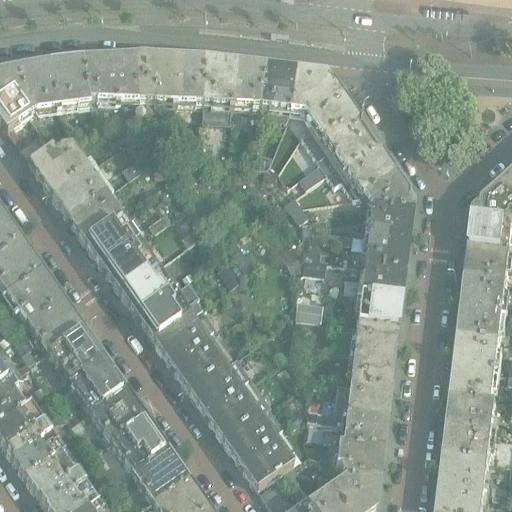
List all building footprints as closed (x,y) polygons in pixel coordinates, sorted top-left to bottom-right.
[(141,113),(142,66),(81,69),(84,111),(88,111),(91,126),(95,140),(123,134),(128,141),(141,141),(142,125),(141,113)] [(200,116),(203,69),(142,66),(141,113),(170,115),(200,116)] [(84,111),(81,69),(65,71),(44,74),(17,78),(22,102),(15,108),(26,124),(34,120),(84,114),(84,111)] [(258,118),(262,76),(203,69),(200,116),(225,117),(223,138),(229,139),(230,132),(234,132),(235,117),(258,118)] [(346,111),(332,90),(326,88),(323,83),(262,76),(258,118),(300,120),(310,134),(346,111)] [(26,124),(15,108),(22,102),(17,78),(0,81),(0,130),(1,132),(13,149),(19,144),(12,134),(15,133),(14,132),(26,124)] [(313,167),(359,136),(359,130),(346,111),(310,134),(311,135),(301,149),(313,167)] [(460,151),(463,128),(445,126),(442,149),(460,151)] [(247,132),(245,144),(254,145),(256,133),(247,132)] [(342,181),(375,160),(359,136),(313,167),(317,173),(312,177),(314,179),(298,190),(297,188),(284,197),(288,203),(308,191),(312,196),(339,178),(342,181)] [(28,171),(51,155),(49,152),(40,140),(18,156),(28,171)] [(59,156),(53,149),(49,152),(51,155),(54,160),(59,156)] [(280,183),(295,159),(276,150),(266,176),(280,183)] [(49,201),(95,169),(89,161),(79,168),(70,153),(62,154),(59,156),(54,160),(51,155),(28,171),(49,201)] [(408,202),(380,161),(375,160),(342,181),(352,196),(333,197),(335,211),(358,208),(359,208),(362,206),(369,216),(410,220),(411,213),(408,208),(408,202)] [(110,211),(135,194),(128,184),(112,194),(95,169),(49,201),(58,213),(60,214),(63,217),(62,219),(72,234),(75,234),(77,238),(77,240),(84,251),(120,226),(110,211)] [(196,184),(196,172),(170,171),(170,172),(169,182),(196,184)] [(511,182),(481,210),(481,215),(475,220),(474,228),(507,231),(511,237),(511,182)] [(174,202),(167,193),(157,200),(161,206),(168,207),(174,202)] [(302,215),(293,203),(284,210),(291,221),(302,215)] [(0,257),(20,243),(0,214),(0,257)] [(310,227),(302,215),(291,221),(298,231),(301,231),(310,227)] [(406,234),(409,233),(410,220),(369,216),(362,272),(403,278),(405,266),(403,263),(403,259),(406,258),(408,241),(406,238),(406,234)] [(152,239),(168,228),(163,221),(147,232),(152,239)] [(326,239),(324,225),(310,227),(314,239),(325,241),(326,240),(326,239)] [(154,275),(137,250),(120,226),(84,251),(92,262),(95,263),(97,266),(97,269),(107,283),(109,284),(112,287),(111,289),(118,300),(154,275)] [(314,239),(310,227),(301,231),(301,242),(314,241),(314,239)] [(506,293),(511,241),(511,237),(507,231),(474,228),(471,252),(470,261),(467,288),(506,293)] [(186,252),(199,243),(194,235),(181,245),(186,252)] [(351,236),(350,242),(352,243),(363,244),(364,238),(351,236)] [(325,241),(324,247),(351,250),(352,244),(352,243),(350,242),(326,240),(325,241)] [(42,274),(20,243),(0,257),(0,293),(5,300),(42,274)] [(305,268),(293,251),(278,261),(291,278),(305,268)] [(303,269),(302,282),(325,284),(326,271),(303,269)] [(401,292),(403,278),(362,272),(355,333),(396,337),(397,325),(395,323),(396,319),(398,317),(400,300),(398,297),(399,294),(401,292)] [(62,304),(42,274),(5,300),(25,329),(62,304)] [(224,278),(218,282),(227,297),(234,293),(240,288),(231,274),(224,278)] [(200,316),(183,291),(171,299),(154,275),(118,300),(127,312),(129,312),(132,315),(131,318),(141,332),(143,333),(146,336),(145,339),(153,349),(200,316)] [(185,290),(194,283),(190,277),(181,284),(185,290)] [(499,352),(506,293),(467,288),(459,347),(499,352)] [(84,334),(62,304),(25,329),(30,336),(24,340),(27,345),(33,341),(46,360),(84,334)] [(296,307),(293,325),(301,326),(316,328),(320,328),(322,310),(303,308),(296,307)] [(235,366),(218,342),(200,316),(153,349),(161,361),(163,361),(166,365),(165,367),(175,382),(178,382),(180,385),(180,388),(187,398),(235,366)] [(394,352),(396,337),(355,333),(352,357),(339,356),(338,362),(352,363),(351,368),(348,393),(388,397),(390,385),(388,382),(389,378),(391,377),(393,359),(391,357),(392,353),(394,352)] [(105,364),(84,334),(46,360),(67,390),(105,364)] [(22,341),(11,348),(18,358),(29,351),(22,341)] [(492,412),(499,352),(459,347),(458,359),(460,361),(459,365),(457,367),(455,384),(456,387),(456,391),(454,392),(452,407),(492,412)] [(125,394),(105,364),(67,390),(88,420),(125,394)] [(244,394),(245,394),(248,398),(257,393),(253,388),(252,389),(235,365),(235,366),(187,398),(195,410),(198,410),(200,414),(199,416),(210,431),(212,431),(215,435),(214,437),(221,448),(258,423),(255,419),(259,416),(244,394)] [(311,380),(302,368),(300,365),(290,373),(300,388),(311,380)] [(21,395),(13,384),(6,373),(0,376),(0,429),(20,416),(10,401),(21,395)] [(387,411),(388,397),(348,393),(341,450),(381,456),(383,444),(381,442),(382,438),(384,436),(386,419),(384,417),(385,413),(387,411)] [(146,424),(125,394),(88,420),(108,449),(146,424)] [(64,407),(57,397),(48,404),(55,413),(64,407)] [(495,413),(492,412),(452,407),(450,419),(452,421),(452,425),(450,427),(447,444),(449,446),(449,450),(446,451),(445,466),(488,471),(495,413)] [(24,445),(42,432),(43,433),(65,428),(59,419),(41,431),(28,411),(20,416),(0,429),(0,452),(11,468),(31,455),(24,445)] [(300,416),(290,423),(296,431),(305,425),(300,416)] [(313,432),(315,417),(306,417),(305,431),(313,432)] [(292,472),(302,465),(295,455),(290,459),(283,449),(292,443),(286,433),(276,441),(268,430),(264,433),(258,423),(221,448),(229,460),(232,460),(234,463),(234,466),(244,480),(246,481),(249,484),(248,486),(256,498),(266,491),(281,480),(282,479),(292,472)] [(167,454),(146,424),(108,449),(130,480),(167,454)] [(87,436),(81,427),(70,434),(71,437),(77,445),(87,436)] [(62,461),(43,433),(42,432),(24,445),(31,455),(11,468),(24,487),(62,461)] [(305,432),(303,446),(313,447),(314,433),(305,432)] [(374,511),(381,456),(341,450),(337,450),(334,472),(338,473),(338,478),(342,485),(328,495),(339,511),(374,511)] [(188,484),(167,454),(130,480),(151,510),(188,484)] [(105,464),(100,456),(91,463),(96,470),(105,464)] [(57,493),(76,481),(62,461),(24,487),(41,511),(53,511),(64,504),(57,493)] [(439,511),(482,511),(484,501),(488,471),(445,466),(443,479),(445,481),(444,484),(442,486),(442,490),(441,495),(441,499),(440,504),(442,506),(441,510),(439,511)] [(282,479),(281,480),(286,487),(297,479),(292,472),(282,479)] [(92,511),(96,509),(76,481),(57,493),(64,504),(53,511),(92,511)] [(207,511),(188,484),(151,510),(152,511),(207,511)] [(124,496),(119,488),(112,492),(117,501),(124,496)] [(287,511),(274,492),(260,503),(265,511),(339,511),(328,495),(305,511),(303,511),(287,511)] [(495,494),(494,502),(503,503),(508,503),(509,495),(495,494)]
